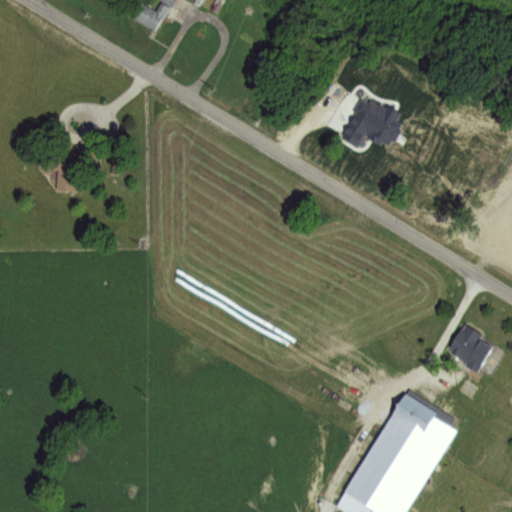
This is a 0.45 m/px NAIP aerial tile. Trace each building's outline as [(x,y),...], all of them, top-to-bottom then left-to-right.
[(216,0),(212,8),(196,0),(216,0)] [(162,1),(170,5),(155,30),(133,17),(142,2),(156,10),(162,1)] [(77,143),(97,145),(96,165),(78,165),(77,190),(57,188),(57,172),(54,171),(49,173),(42,171),(39,165),(42,159),(47,156),(53,156),(59,159),(62,152),(77,153),(77,143)] [(469,317),(485,326),(482,332),(495,340),(478,367),(443,346),(458,321),(464,324),(469,317)] [(340,354),(318,389),(327,395),(324,400),(345,414),(370,373),(340,354)] [(406,385),(458,417),(400,511),(334,511),(330,509),(406,385)]
